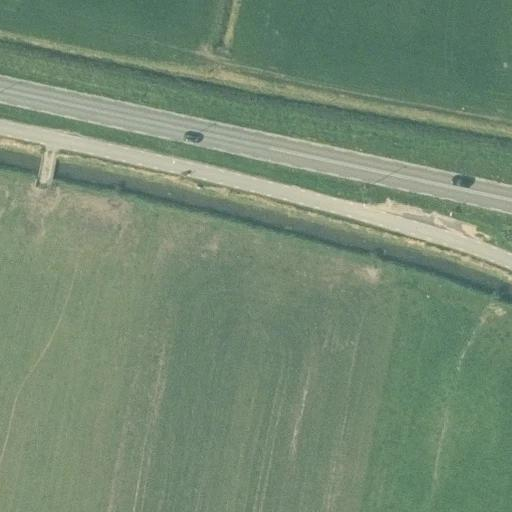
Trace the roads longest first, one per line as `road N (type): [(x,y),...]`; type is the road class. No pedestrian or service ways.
road 1 (unclassified): [(511,265),(373,219),(0,130)]
road 2 (secondary): [(511,201),(0,91)]
